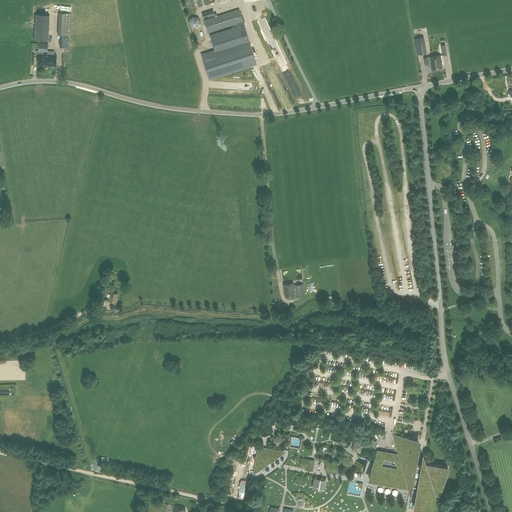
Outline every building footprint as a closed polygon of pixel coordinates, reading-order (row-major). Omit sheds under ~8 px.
[(208,33),(237,24),(237,26),(209,35),(216,55),(213,56),(211,52),(201,55),(209,78),(256,63),(244,24),(243,21),(239,8),(204,20),(208,33)] [(213,9),(202,13),(204,18),(215,15),(213,9)] [(59,12),(58,34),(70,34),(71,13),(59,12)] [(48,40),(49,15),(35,14),(34,39),(37,39),(48,40)] [(191,26),(201,23),(199,15),(189,17),(191,26)] [(60,35),(59,46),(68,47),(69,35),(60,35)] [(39,51),(39,54),(43,54),(43,52),(48,52),(48,43),(39,43),(38,51),(39,51)] [(424,44),(416,45),(417,54),(425,53),(424,44)] [(38,54),(38,66),(56,66),(56,55),(43,54),(39,54),(38,54)] [(430,58),(428,59),(429,64),(429,65),(431,65),(432,69),(442,68),(440,55),(429,57),(430,58)] [(301,101),(307,98),(301,84),(294,87),(301,101)] [(285,297),(295,296),(294,290),(294,285),(293,283),(283,285),(285,297)] [(296,285),(294,285),(294,290),(296,290),(296,295),(305,294),(303,284),(296,285)] [(108,301),(116,303),(117,299),(116,299),(118,293),(111,292),(110,298),(109,298),(108,301)] [(439,511),(434,494),(439,495),(445,476),(444,475),(446,469),(447,470),(446,474),(448,468),(425,464),(423,459),(423,463),(421,463),(420,462),(420,461),(419,461),(418,461),(417,461),(417,462),(415,462),(415,458),(418,442),(408,440),(409,439),(401,437),(401,438),(408,439),(408,440),(394,438),(399,455),(378,451),(374,464),(375,464),(371,478),(370,477),(372,473),(371,473),(369,479),(373,479),(373,478),(405,484),(405,485),(408,486),(410,491),(410,488),(412,489),(418,490),(418,491),(418,492),(415,507),(425,509),(425,511),(431,511),(432,511),(425,510),(425,509),(439,511)] [(363,445),(355,441),(352,449),(359,452),(363,445)] [(278,456),(278,452),(264,450),(264,448),(259,447),(254,473),(268,463),(269,464),(271,463),(270,462),(278,456)] [(312,461),(302,459),(301,466),(307,467),(307,468),(311,469),(312,461)] [(326,470),(336,472),(338,465),(327,463),(326,470)] [(323,488),(325,481),(315,479),(314,486),(323,488)]
